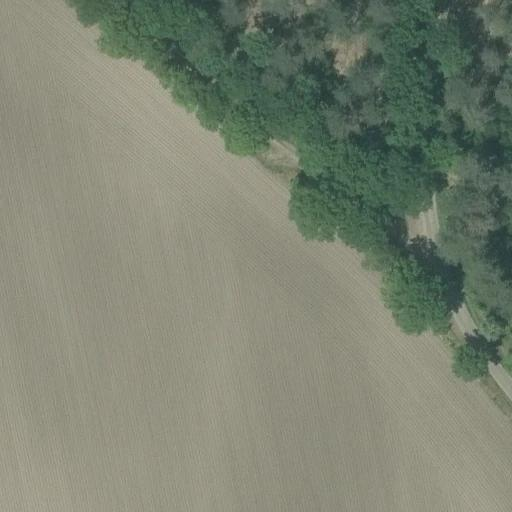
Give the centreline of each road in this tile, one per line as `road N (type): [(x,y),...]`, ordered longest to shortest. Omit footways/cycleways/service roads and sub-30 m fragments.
road 1 (track): [(435,261),(109,0)]
road 2 (unclassified): [(511,385),(447,298),(429,235),(437,0)]
